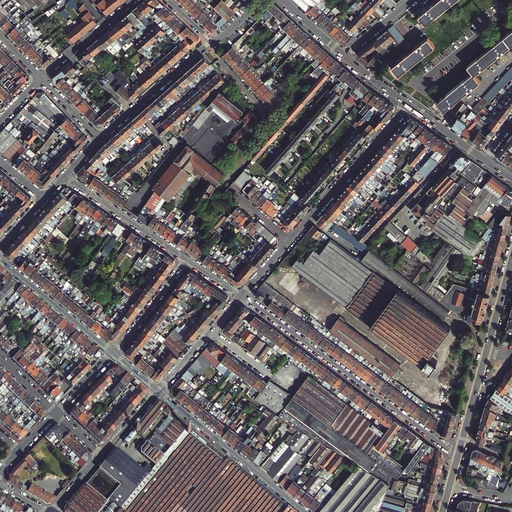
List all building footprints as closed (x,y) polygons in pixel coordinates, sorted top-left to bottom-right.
[(0,0),(0,9),(0,10),(3,7),(1,4),(5,0),(8,0),(9,1),(10,0),(0,0)] [(27,0),(35,9),(40,6),(35,0),(27,0)] [(72,9),(78,4),(74,0),(68,0),(66,2),(72,9)] [(102,9),(107,14),(116,8),(124,0),(107,0),(107,1),(105,0),(93,0),(102,9)] [(156,8),(147,0),(144,0),(142,2),(154,13),(156,11),(155,10),(156,8)] [(193,0),(192,0),(185,8),(189,11),(197,3),(193,0)] [(239,0),(229,0),(227,3),(223,0),(221,0),(216,6),(215,7),(216,8),(217,9),(218,11),(221,13),(224,16),(227,19),(240,7),(236,4),(239,0)] [(307,10),(311,14),(323,4),(320,0),(319,0),(311,7),(307,10)] [(377,0),(372,0),(369,4),(382,15),(384,13),(377,7),(381,3),(377,0)] [(455,0),(438,0),(419,16),(422,20),(421,21),(423,24),(424,23),(425,24),(455,0)] [(138,5),(146,13),(150,17),(154,13),(142,2),(138,5)] [(306,2),(302,6),(307,10),(311,7),(306,2)] [(189,11),(193,14),(200,6),(197,3),(189,11)] [(274,3),(263,15),(266,18),(268,16),(269,17),(279,7),(274,3)] [(67,33),(74,42),(97,23),(93,17),(94,16),(83,4),(79,8),(81,11),(79,13),(84,19),(79,24),(78,23),(73,28),(73,29),(67,33)] [(323,4),(311,14),(315,18),(326,9),(323,6),(325,5),(323,4)] [(382,15),(369,4),(364,9),(370,15),(373,11),(379,17),(382,15)] [(132,10),(142,19),(144,17),(143,15),(146,13),(138,5),(132,10)] [(164,5),(160,8),(158,10),(156,11),(154,13),(150,17),(152,18),(157,14),(159,16),(168,8),(164,5)] [(200,6),(193,14),(197,18),(204,10),(200,6)] [(0,10),(0,9),(0,19),(8,11),(5,7),(4,9),(5,10),(2,12),(0,10)] [(197,18),(200,21),(210,11),(211,11),(207,7),(204,10),(197,18)] [(279,7),(269,17),(272,20),(268,25),(271,28),(285,13),(279,7)] [(327,8),(326,9),(315,18),(320,22),(331,10),(328,7),(327,8)] [(168,8),(159,16),(161,17),(157,21),(159,23),(172,12),(168,8)] [(210,11),(200,21),(204,25),(216,13),(217,12),(218,11),(217,9),(213,13),(210,11)] [(364,9),(358,15),(369,25),(371,24),(366,18),(370,15),(364,9)] [(132,10),(127,14),(135,23),(141,31),(146,26),(141,21),(142,20),(142,19),(132,10)] [(324,27),(335,15),(336,14),(331,10),(320,22),(324,27)] [(0,23),(1,25),(9,18),(7,17),(9,15),(10,15),(12,14),(8,11),(0,19),(0,23)] [(168,22),(175,15),(172,12),(159,23),(158,24),(162,28),(164,26),(162,24),(166,20),(168,22)] [(207,28),(213,22),(218,16),(216,13),(204,25),(207,28)] [(285,13),(271,28),(269,30),(273,33),(279,25),(281,27),(276,32),(278,34),(292,19),(285,13)] [(135,23),(127,14),(122,18),(129,27),(135,23)] [(1,25),(5,29),(16,19),(13,15),(11,16),(12,17),(10,20),(9,18),(1,25)] [(179,18),(175,15),(168,22),(164,26),(162,28),(163,29),(165,26),(167,29),(179,18)] [(335,15),(324,27),(325,27),(326,28),(336,16),(335,15)] [(358,15),(352,21),(358,27),(362,23),(367,27),(369,25),(358,15)] [(216,24),(213,22),(207,28),(211,32),(214,32),(227,19),(224,16),(216,24)] [(336,16),(326,28),(330,31),(337,23),(335,22),(339,18),(336,16)] [(19,22),(18,23),(15,26),(8,33),(14,38),(23,29),(27,25),(31,21),(32,20),(29,17),(21,24),(19,22)] [(130,28),(129,27),(122,18),(117,22),(124,31),(126,29),(127,30),(128,33),(127,34),(128,35),(132,31),(130,28)] [(174,30),(183,22),(179,18),(167,29),(167,30),(165,31),(166,32),(167,32),(172,28),(174,30)] [(16,19),(5,29),(8,33),(15,26),(14,24),(16,21),(18,23),(19,22),(16,19)] [(292,19),(278,34),(274,38),(277,41),(285,33),(295,22),(292,19)] [(339,21),(337,23),(330,31),(334,35),(344,24),(341,21),(340,22),(339,21)] [(352,21),(347,26),(347,27),(351,30),(355,34),(357,35),(360,33),(357,30),(358,29),(357,28),(358,27),(352,21)] [(108,30),(113,36),(115,39),(116,38),(126,48),(131,52),(138,47),(135,44),(134,42),(133,41),(129,44),(125,40),(129,36),(128,35),(127,34),(124,31),(117,22),(108,30)] [(187,26),(183,22),(174,30),(171,33),(173,35),(177,31),(179,33),(181,32),(187,26)] [(295,22),(285,33),(287,35),(273,50),(277,53),(283,47),(301,27),(295,22)] [(158,24),(154,27),(162,36),(166,32),(165,31),(164,30),(163,29),(162,28),(158,24)] [(347,26),(344,24),(334,35),(337,38),(346,28),(347,27),(347,26)] [(14,38),(17,42),(31,29),(30,27),(28,29),(27,27),(28,26),(27,25),(23,29),(14,38)] [(187,26),(181,32),(183,34),(185,32),(187,34),(188,33),(190,35),(193,32),(187,26)] [(395,27),(390,31),(395,38),(402,46),(407,41),(395,26),(395,27)] [(132,31),(138,38),(141,35),(134,27),(133,29),(131,27),(130,28),(132,31)] [(154,27),(151,31),(158,39),(160,37),(162,40),(163,39),(164,38),(162,36),(154,27)] [(301,27),(283,47),(285,49),(288,46),(291,48),(306,32),(301,27)] [(341,41),(351,30),(347,27),(346,28),(337,38),(341,41)] [(31,29),(17,42),(21,46),(33,34),(32,33),(33,32),(31,29)] [(388,29),(384,33),(391,41),(392,40),(395,38),(390,31),(388,29)] [(108,30),(103,34),(111,43),(112,41),(116,46),(119,44),(115,39),(113,36),(108,30)] [(355,34),(351,30),(341,41),(345,44),(355,34)] [(437,102),(444,110),(480,81),(475,75),(511,44),(511,30),(468,66),(473,73),(437,102)] [(134,42),(138,38),(132,31),(128,35),(129,36),(133,41),(134,42)] [(151,31),(147,34),(154,42),(157,45),(159,44),(156,41),(158,39),(151,31)] [(184,39),(182,40),(190,48),(194,45),(186,37),(183,34),(181,32),(179,33),(177,35),(178,36),(179,35),(181,37),(182,38),(183,38),(184,39)] [(188,35),(186,37),(194,45),(199,40),(199,37),(193,32),(190,35),(188,33),(187,34),(188,35)] [(306,32),(291,48),(289,50),(293,53),(297,48),(309,35),(306,32)] [(38,37),(35,33),(33,34),(21,46),(26,51),(34,43),(33,42),(38,37)] [(384,33),(378,37),(385,46),(386,47),(387,46),(386,45),(391,41),(384,33)] [(103,34),(99,38),(108,49),(115,55),(118,51),(117,49),(115,51),(112,49),(109,45),(111,43),(103,34)] [(154,42),(147,34),(143,37),(150,46),(153,49),(155,47),(152,44),(154,42)] [(187,51),(176,41),(173,38),(171,37),(169,35),(169,34),(166,37),(168,39),(169,38),(175,44),(174,45),(183,54),(187,51)] [(178,39),(176,41),(187,51),(190,48),(182,40),(181,39),(178,36),(177,35),(175,37),(178,39)] [(309,35),(297,48),(301,52),(313,38),(309,35)] [(150,46),(143,37),(139,41),(147,49),(150,46)] [(385,46),(378,37),(373,41),(377,46),(380,50),(385,46)] [(39,38),(34,43),(26,51),(30,55),(36,48),(42,42),(39,38)] [(99,38),(95,41),(101,49),(103,52),(104,53),(106,51),(108,49),(99,38)] [(318,43),(313,38),(301,52),(303,54),(305,56),(318,43)] [(392,67),(398,75),(435,46),(428,38),(392,67)] [(101,49),(95,41),(91,44),(97,52),(100,55),(102,53),(103,52),(101,49)] [(135,44),(138,47),(145,56),(148,54),(145,51),(147,49),(139,41),(135,44)] [(374,48),(375,47),(377,46),(373,41),(365,47),(369,52),(370,51),(373,55),(378,52),(378,51),(377,50),(376,51),(374,48)] [(36,48),(30,55),(33,58),(39,52),(45,46),(43,43),(42,42),(36,48)] [(51,42),(46,45),(54,57),(59,54),(51,42)] [(325,49),(318,43),(305,56),(313,62),(317,58),(325,49)] [(91,44),(87,47),(93,55),(97,52),(91,44)] [(247,56),(245,58),(247,60),(255,53),(251,49),(247,44),(243,47),(246,51),(244,52),(247,56)] [(179,58),(183,54),(174,45),(171,48),(179,58)] [(39,52),(33,58),(36,62),(41,58),(48,50),(45,46),(39,52)] [(87,47),(83,51),(90,60),(92,61),(93,59),(95,57),(93,55),(87,47)] [(233,47),(228,51),(234,58),(239,54),(233,47)] [(359,56),(367,63),(373,55),(370,51),(369,52),(365,47),(359,52),(359,56)] [(367,63),(372,66),(377,59),(388,50),(386,47),(379,53),(378,52),(373,55),(367,63)] [(171,48),(167,51),(176,61),(179,58),(171,48)] [(319,59),(314,65),(310,69),(312,72),(311,73),(314,76),(322,67),(324,69),(326,67),(327,68),(336,59),(325,49),(317,58),(319,59)] [(55,58),(48,50),(41,58),(36,62),(41,66),(45,66),(55,58)] [(161,52),(162,52),(172,64),(176,61),(167,51),(166,52),(164,50),(161,52)] [(85,64),(90,60),(83,51),(79,54),(79,58),(85,64)] [(223,55),(229,62),(234,58),(228,51),(223,55)] [(159,56),(160,57),(161,59),(169,67),(172,64),(162,52),(160,54),(161,55),(159,56)] [(0,59),(0,67),(4,64),(5,65),(13,58),(7,53),(0,59)] [(239,54),(234,58),(240,64),(245,60),(239,54)] [(257,58),(250,64),(252,66),(262,58),(258,54),(256,56),(257,58)] [(204,56),(200,60),(207,67),(212,72),(213,74),(215,72),(214,70),(216,69),(212,65),(204,56)] [(17,63),(13,58),(5,65),(0,70),(0,78),(1,80),(17,63)] [(240,64),(234,58),(229,62),(235,69),(240,64)] [(161,74),(149,61),(149,60),(148,59),(145,61),(148,65),(149,64),(153,68),(148,72),(154,80),(161,74)] [(165,70),(156,60),(154,61),(152,59),(149,61),(161,74),(165,70)] [(158,59),(156,60),(165,70),(169,67),(161,59),(159,60),(158,59)] [(336,59),(327,68),(325,71),(330,75),(333,70),(340,63),(336,59)] [(207,67),(200,60),(196,63),(203,70),(206,74),(208,72),(205,69),(207,67)] [(250,67),(245,60),(240,64),(246,71),(250,67)] [(81,70),(71,61),(67,64),(75,71),(76,73),(78,74),(81,70)] [(15,73),(21,67),(17,63),(1,80),(2,80),(5,83),(10,77),(10,78),(11,77),(15,73)] [(203,70),(196,63),(193,66),(199,74),(202,77),(204,75),(201,72),(203,70)] [(335,72),(341,64),(341,63),(340,63),(333,70),(334,71),(335,72)] [(71,75),(75,71),(67,64),(63,68),(71,75)] [(246,71),(240,64),(235,69),(241,75),(246,71)] [(341,64),(335,72),(329,78),(331,80),(332,80),(333,81),(332,81),(334,82),(339,76),(346,68),(341,64)] [(193,66),(189,70),(199,80),(201,79),(198,75),(199,74),(193,66)] [(511,66),(484,96),(489,101),(492,97),(495,95),(498,91),(500,89),(502,87),(503,86),(505,83),(509,80),(510,79),(511,76),(511,66)] [(21,67),(15,73),(18,76),(16,78),(15,77),(13,79),(11,77),(10,78),(14,82),(15,83),(17,80),(18,79),(25,72),(21,67)] [(250,67),(246,71),(250,76),(255,72),(250,67)] [(63,68),(58,72),(61,75),(62,76),(63,75),(64,76),(66,73),(70,77),(71,78),(73,76),(71,75),(63,68)] [(346,68),(339,76),(344,81),(351,73),(346,68)] [(225,80),(216,69),(214,70),(215,72),(213,74),(221,83),(225,80)] [(189,70),(185,73),(195,84),(199,80),(189,70)] [(241,75),(245,80),(250,76),(246,71),(241,75)] [(316,77),(318,79),(321,76),(324,72),(323,71),(320,74),(319,73),(316,77)] [(325,80),(330,75),(325,71),(324,72),(321,76),(325,80)] [(29,76),(25,72),(18,79),(21,82),(20,83),(17,80),(15,83),(21,88),(29,80),(29,76)] [(135,82),(132,85),(139,93),(146,87),(139,79),(135,74),(133,72),(130,75),(135,82)] [(150,84),(154,80),(148,72),(147,72),(143,75),(150,84)] [(210,76),(209,77),(217,86),(221,83),(213,74),(212,72),(210,74),(211,75),(210,76)] [(259,77),(255,72),(250,76),(255,81),(259,77)] [(56,83),(60,86),(64,82),(70,77),(66,73),(64,76),(63,77),(61,79),(56,83)] [(185,73),(181,76),(191,87),(195,84),(185,73)] [(345,88),(355,76),(351,73),(344,81),(341,84),(345,88)] [(146,87),(150,84),(143,75),(139,79),(146,87)] [(191,87),(181,76),(178,79),(184,87),(189,92),(190,94),(192,92),(191,91),(193,89),(191,87)] [(217,86),(209,77),(208,76),(206,77),(207,79),(206,80),(205,80),(214,90),(217,86)] [(245,80),(250,85),(255,81),(250,76),(245,80)] [(320,85),(325,80),(321,76),(318,79),(316,82),(320,85)] [(355,76),(345,88),(346,88),(346,89),(350,85),(356,77),(355,76)] [(64,82),(60,86),(63,90),(73,80),(71,78),(70,77),(64,82)] [(264,82),(259,77),(255,81),(259,86),(264,82)] [(358,78),(356,77),(350,85),(352,86),(354,88),(360,80),(358,78)] [(184,87),(178,79),(174,83),(181,90),(184,94),(186,92),(183,88),(184,87)] [(214,90),(205,80),(204,79),(202,81),(203,82),(202,83),(201,84),(210,93),(214,90)] [(63,90),(67,94),(77,84),(73,80),(63,90)] [(363,98),(370,89),(360,80),(354,88),(350,92),(352,94),(347,100),(352,104),(353,102),(357,105),(363,98)] [(250,85),(254,91),(259,86),(255,81),(250,85)] [(210,93),(201,84),(200,82),(199,84),(200,85),(199,86),(198,87),(206,97),(210,93)] [(270,89),(264,82),(259,86),(265,93),(270,89)] [(315,91),(320,85),(316,82),(311,88),(315,91)] [(331,96),(336,90),(341,85),(338,82),(331,90),(330,90),(325,95),(329,99),(331,96)] [(15,83),(11,88),(12,90),(14,91),(14,92),(16,94),(21,88),(15,83)] [(174,83),(170,86),(177,94),(180,97),(182,95),(179,92),(181,90),(174,83)] [(77,84),(67,94),(70,97),(80,88),(77,84)] [(125,87),(122,85),(117,91),(120,93),(122,91),(125,87)] [(139,93),(132,85),(131,86),(127,89),(133,99),(139,93)] [(177,94),(170,86),(166,89),(173,97),(176,100),(178,99),(175,95),(177,94)] [(195,90),(194,90),(202,100),(206,97),(198,87),(197,86),(195,87),(196,89),(195,90)] [(265,93),(259,86),(254,91),(260,97),(265,93)] [(131,101),(133,99),(127,89),(125,87),(122,91),(120,93),(128,101),(131,101)] [(217,102),(237,118),(245,109),(227,95),(231,92),(225,87),(222,91),(220,90),(214,98),(211,102),(208,106),(207,106),(204,110),(201,114),(198,118),(195,122),(193,124),(199,128),(214,110),(212,108),(217,102)] [(504,95),(511,100),(511,94),(502,87),(500,89),(506,94),(504,95)] [(80,88),(70,97),(74,101),(84,91),(80,88)] [(315,91),(311,88),(306,93),(310,97),(315,91)] [(0,96),(3,100),(10,92),(7,89),(0,96)] [(166,89),(163,93),(169,100),(172,103),(172,104),(174,102),(171,98),(173,97),(166,89)] [(202,100),(194,90),(193,89),(191,91),(192,92),(190,94),(199,103),(202,100)] [(270,89),(265,93),(271,100),(276,96),(270,89)] [(376,93),(370,89),(363,98),(366,99),(357,109),(360,111),(376,93)] [(340,94),(336,90),(331,96),(336,100),(340,94)] [(84,91),(74,101),(77,104),(87,95),(84,91)] [(14,96),(10,92),(3,100),(7,103),(14,96)] [(199,103),(190,94),(189,92),(187,94),(188,95),(187,96),(186,97),(195,107),(199,103)] [(169,100),(163,93),(159,96),(168,106),(172,103),(169,100)] [(271,100),(265,93),(260,97),(266,104),(271,100)] [(305,103),(310,97),(306,93),(301,99),(305,103)] [(376,93),(360,111),(363,114),(368,108),(370,109),(381,96),(376,93)] [(502,100),(511,107),(511,100),(504,95),(502,94),(499,98),(502,100)] [(77,104),(81,108),(91,99),(87,95),(77,104)] [(159,96),(155,99),(162,107),(165,110),(169,107),(168,106),(159,96)] [(184,99),(183,100),(191,110),(195,107),(186,97),(185,96),(183,97),(185,99),(184,99)] [(276,96),(271,100),(278,108),(282,103),(276,96)] [(329,99),(326,102),(331,105),(336,100),(331,96),(329,99)] [(386,100),(381,96),(370,109),(360,120),(358,122),(363,126),(368,120),(372,116),(386,100)] [(489,101),(484,96),(471,109),(472,110),(477,114),(480,111),(489,101)] [(122,105),(112,97),(110,99),(110,100),(109,102),(113,105),(113,104),(119,111),(122,109),(122,105)] [(91,99),(81,108),(84,112),(94,102),(91,99)] [(162,107),(155,99),(151,103),(161,114),(163,112),(160,108),(162,107)] [(191,110),(183,100),(182,99),(180,101),(181,102),(180,103),(179,104),(187,113),(191,110)] [(300,108),(305,103),(301,99),(298,102),(296,105),(300,108)] [(278,108),(271,100),(266,104),(273,112),(278,108)] [(381,114),(391,103),(386,100),(372,116),(374,118),(379,113),(381,115),(381,114)] [(507,117),(510,112),(496,102),(494,100),(492,103),(497,106),(495,108),(507,117)] [(496,102),(510,112),(511,109),(511,107),(502,100),(500,102),(498,100),(496,102)] [(84,112),(88,115),(98,106),(94,102),(84,112)] [(187,113),(179,104),(178,102),(176,104),(177,105),(176,106),(175,107),(184,116),(187,113)] [(212,108),(214,110),(232,124),(237,118),(217,102),(212,108)] [(326,102),(321,107),(326,111),(331,105),(326,102)] [(113,104),(113,105),(111,106),(108,103),(107,103),(105,104),(109,107),(110,108),(115,114),(119,111),(113,104)] [(161,114),(151,103),(148,106),(157,117),(159,115),(161,117),(163,116),(161,114)] [(394,106),(391,103),(381,114),(384,116),(382,119),(385,121),(395,109),(394,106)] [(109,107),(105,104),(104,106),(107,109),(106,111),(112,118),(115,114),(110,108),(109,107)] [(295,114),(300,108),(296,105),(292,109),(291,110),(295,114)] [(503,121),(507,117),(495,108),(491,105),(489,108),(493,112),(492,113),(503,121)] [(98,106),(88,115),(91,119),(96,115),(98,113),(98,112),(99,111),(101,109),(98,106)] [(148,106),(142,111),(149,119),(154,125),(160,120),(157,117),(148,106)] [(184,116),(175,107),(174,106),(172,107),(173,109),(172,109),(171,110),(180,120),(184,116)] [(33,114),(30,112),(27,110),(24,107),(17,115),(30,125),(37,117),(35,116),(33,114)] [(321,107),(316,113),(321,117),(326,111),(321,107)] [(99,111),(102,114),(108,121),(112,118),(106,111),(104,112),(101,109),(99,111)] [(169,113),(168,114),(176,123),(180,120),(171,110),(170,109),(169,111),(170,112),(169,113)] [(261,119),(251,110),(242,120),(246,123),(241,129),(240,128),(231,139),(238,145),(248,133),(250,134),(253,130),(252,129),(261,119)] [(290,120),(295,114),(291,110),(286,115),(286,116),(290,120)] [(466,126),(476,115),(477,114),(472,110),(467,117),(461,113),(459,115),(456,113),(449,124),(461,132),(466,126)] [(138,114),(145,122),(147,120),(149,119),(142,111),(140,113),(138,114)] [(490,125),(496,130),(500,126),(484,114),(480,111),(477,114),(476,115),(486,123),(490,125)] [(500,126),(503,121),(492,113),(491,115),(486,111),(484,114),(500,126)] [(176,123),(168,114),(167,112),(165,114),(166,115),(165,116),(164,117),(172,126),(176,123)] [(98,113),(96,115),(104,124),(108,121),(102,114),(100,116),(98,113)] [(316,113),(314,116),(312,118),(316,122),(321,117),(316,113)] [(145,122),(138,114),(132,120),(143,131),(145,133),(148,130),(146,128),(148,126),(145,122)] [(104,124),(96,115),(91,119),(98,126),(102,126),(104,124)] [(468,137),(473,130),(471,128),(479,120),(480,121),(478,123),(483,126),(486,123),(476,115),(466,126),(461,132),(468,137)] [(68,116),(63,121),(59,125),(62,129),(64,127),(72,120),(68,116)] [(161,119),(160,120),(169,130),(172,126),(164,117),(163,116),(161,117),(162,118),(161,119)] [(285,126),(290,120),(286,116),(281,122),(285,126)] [(373,124),(378,129),(385,121),(382,119),(381,118),(380,119),(379,118),(380,117),(379,116),(378,117),(376,120),(375,121),(373,124)] [(404,134),(416,121),(411,117),(407,118),(398,129),(404,134)] [(307,124),(311,128),(316,122),(312,118),(309,121),(307,124)] [(72,120),(64,127),(68,130),(75,123),(72,120)] [(143,131),(132,120),(128,123),(139,135),(143,131)] [(163,135),(169,130),(160,120),(154,125),(163,135)] [(373,124),(368,120),(363,126),(373,134),(378,129),(373,124)] [(24,145),(27,147),(35,139),(39,134),(46,140),(50,136),(53,131),(51,129),(48,127),(46,125),(43,122),(41,121),(31,132),(25,139),(24,141),(24,142),(24,143),(25,144),(24,145)] [(412,133),(420,124),(416,121),(404,134),(407,136),(410,132),(412,133)] [(9,122),(5,127),(10,132),(14,127),(9,122)] [(280,131),(285,126),(281,122),(280,122),(276,127),(280,131)] [(360,130),(365,134),(369,138),(373,134),(363,126),(358,122),(356,124),(358,126),(357,127),(358,129),(360,130)] [(75,123),(68,130),(69,131),(66,135),(65,134),(64,135),(63,134),(62,135),(65,137),(66,138),(71,133),(78,126),(75,123)] [(128,123),(124,127),(131,134),(135,138),(139,135),(128,123)] [(305,126),(302,129),(302,130),(306,134),(311,128),(307,124),(305,126)] [(425,127),(420,124),(412,133),(411,134),(413,136),(410,139),(413,141),(415,138),(425,127)] [(479,131),(478,133),(473,140),(478,144),(490,130),(494,133),(496,130),(490,125),(483,134),(479,131)] [(14,127),(10,132),(15,137),(21,131),(16,126),(14,127)] [(71,133),(74,136),(81,130),(78,126),(71,133)] [(0,150),(4,154),(18,139),(15,137),(10,132),(5,127),(0,132),(0,150)] [(131,134),(124,127),(120,130),(127,138),(131,142),(133,139),(130,135),(131,134)] [(275,137),(280,131),(276,127),(275,129),(271,133),(275,137)] [(434,133),(425,127),(415,138),(421,143),(414,151),(417,153),(434,133)] [(54,139),(59,132),(56,129),(53,131),(50,136),(54,139)] [(404,134),(398,129),(394,133),(409,145),(411,143),(407,140),(409,138),(407,136),(404,134)] [(81,130),(74,136),(77,140),(84,133),(81,130)] [(127,138),(120,130),(116,134),(127,145),(129,143),(126,139),(127,138)] [(297,136),(301,139),(306,134),(302,130),(299,132),(297,135),(297,136)] [(358,143),(365,134),(360,130),(359,132),(357,130),(356,130),(350,136),(358,143)] [(473,140),(478,133),(473,130),(468,137),(473,140)] [(490,130),(478,144),(481,146),(485,146),(494,133),(490,130)] [(88,137),(84,133),(77,140),(75,141),(77,144),(74,146),(78,151),(88,140),(88,137)] [(270,142),(275,137),(271,133),(269,136),(266,139),(270,142)] [(406,150),(409,145),(394,133),(391,137),(401,146),(406,150)] [(428,152),(441,138),(434,133),(417,153),(409,163),(411,164),(418,170),(430,156),(428,154),(430,153),(428,152)] [(127,145),(116,134),(112,137),(119,145),(124,150),(125,151),(128,149),(125,146),(127,145)] [(151,138),(150,140),(158,149),(164,144),(156,135),(151,138)] [(50,136),(46,140),(45,142),(49,145),(54,139),(50,136)] [(296,145),(301,139),(297,136),(295,138),(292,141),(296,145)] [(351,151),(358,143),(350,136),(343,144),(351,151)] [(75,154),(78,151),(74,146),(72,144),(71,143),(69,141),(68,140),(66,138),(65,137),(63,139),(62,140),(63,142),(66,145),(75,154)] [(119,145),(112,137),(109,141),(119,152),(121,150),(118,146),(119,145)] [(174,137),(169,141),(174,148),(179,142),(174,137)] [(400,148),(401,146),(391,137),(387,142),(398,151),(402,154),(404,152),(400,148)] [(430,156),(444,140),(441,138),(428,152),(430,153),(428,154),(430,156)] [(4,154),(15,163),(19,159),(18,158),(25,150),(27,147),(24,145),(18,139),(4,154)] [(270,142),(266,139),(263,143),(261,144),(265,148),(270,142)] [(498,157),(501,159),(511,145),(511,142),(508,139),(497,153),(498,157)] [(158,149),(150,140),(148,141),(147,140),(145,142),(146,143),(154,152),(158,149)] [(452,146),(444,140),(430,156),(441,159),(452,146)] [(105,144),(111,152),(116,157),(118,156),(117,154),(119,152),(109,141),(105,144)] [(287,147),(291,151),(296,145),(292,141),(289,144),(287,146),(287,147)] [(45,142),(41,148),(44,152),(49,145),(45,142)] [(383,145),(394,155),(398,159),(400,156),(396,152),(398,151),(387,142),(383,145)] [(154,152),(146,143),(145,144),(144,143),(142,144),(143,146),(142,146),(151,156),(154,152)] [(110,153),(111,152),(105,144),(101,148),(107,156),(108,158),(112,161),(115,159),(110,153)] [(260,154),(265,148),(261,144),(257,149),(256,150),(260,154)] [(344,159),(351,151),(343,144),(336,152),(344,159)] [(72,157),(75,154),(66,145),(63,148),(72,157)] [(186,178),(188,179),(189,180),(190,180),(191,180),(192,180),(193,180),(194,180),(195,179),(200,172),(210,180),(187,214),(188,216),(193,220),(198,213),(214,188),(223,174),(193,149),(188,145),(153,187),(156,189),(163,195),(171,202),(176,196),(174,194),(186,178)] [(383,145),(380,150),(394,163),(397,160),(392,156),(394,155),(383,145)] [(511,145),(501,159),(507,164),(511,158),(511,145)] [(139,149),(139,150),(147,159),(151,156),(142,146),(142,147),(141,147),(140,146),(138,148),(139,149)] [(285,149),(282,152),(286,156),(291,151),(287,147),(285,149)] [(62,168),(53,159),(51,161),(47,157),(46,158),(44,156),(46,153),(44,152),(41,148),(38,152),(52,166),(59,172),(62,168)] [(72,157),(63,148),(60,152),(69,160),(72,157)] [(101,148),(96,153),(108,166),(111,164),(107,159),(105,157),(107,156),(101,148)] [(19,159),(15,163),(23,170),(30,162),(34,157),(33,155),(32,157),(29,154),(25,150),(18,158),(19,159)] [(147,159),(139,150),(138,150),(137,151),(136,150),(134,151),(135,152),(135,153),(143,162),(147,159)] [(255,160),(260,154),(256,150),(251,156),(254,159),(255,160)] [(380,150),(376,154),(391,168),(394,171),(396,168),(393,165),(395,163),(394,163),(380,150)] [(66,164),(69,160),(60,152),(57,155),(66,164)] [(280,155),(277,158),(281,162),(286,156),(282,152),(280,155)] [(344,159),(336,152),(330,160),(330,161),(336,167),(344,159)] [(98,167),(100,168),(103,170),(108,166),(96,153),(90,159),(98,167)] [(143,162),(135,153),(134,154),(133,155),(132,153),(130,155),(131,156),(139,165),(143,162)] [(452,178),(469,158),(461,153),(452,162),(451,161),(449,164),(450,165),(449,166),(449,167),(445,172),(449,175),(452,178)] [(388,171),(391,168),(376,154),(371,159),(379,166),(381,165),(386,169),(388,171)] [(62,167),(66,164),(57,155),(54,158),(53,159),(62,168),(62,167)] [(129,156),(127,157),(128,159),(127,160),(136,169),(139,165),(131,156),(130,157),(129,156)] [(412,177),(420,182),(428,173),(435,165),(438,161),(441,159),(430,156),(418,170),(412,177)] [(30,162),(23,170),(27,174),(34,165),(38,160),(36,158),(32,164),(30,162)] [(275,161),(272,164),(276,168),(281,162),(277,158),(275,161)] [(462,173),(473,161),(469,158),(452,178),(456,181),(457,182),(464,175),(462,173)] [(97,169),(99,170),(100,168),(98,167),(90,159),(84,166),(95,176),(97,173),(95,171),(97,169)] [(136,169),(127,160),(126,161),(125,159),(123,161),(124,162),(124,163),(132,172),(136,169)] [(371,159),(368,163),(382,177),(384,174),(380,170),(382,169),(379,166),(371,159)] [(45,166),(47,168),(55,175),(59,172),(52,166),(51,167),(44,161),(42,164),(43,165),(45,166)] [(488,172),(473,161),(462,173),(464,175),(457,182),(459,184),(462,185),(468,189),(467,191),(471,194),(472,192),(477,196),(482,189),(474,182),(480,173),(484,177),(488,172)] [(34,165),(27,174),(32,178),(39,169),(42,165),(43,165),(42,164),(40,162),(36,167),(34,165)] [(121,166),(120,166),(128,175),(132,172),(124,163),(122,164),(121,163),(119,164),(121,166)] [(328,177),(335,169),(328,163),(327,163),(320,170),(328,177)] [(382,177),(368,163),(364,168),(380,182),(385,187),(387,185),(381,180),(385,175),(384,174),(382,177)] [(269,167),(267,170),(271,174),(273,172),(276,168),(272,164),(269,167)] [(128,175),(120,166),(120,167),(118,165),(118,166),(119,167),(118,168),(116,167),(116,168),(117,169),(116,170),(125,179),(128,175)] [(32,178),(36,181),(47,168),(45,166),(41,171),(39,169),(32,178)] [(95,176),(84,166),(78,173),(78,176),(90,184),(95,176)] [(47,168),(36,181),(42,186),(45,186),(55,175),(47,168)] [(364,168),(360,172),(375,186),(376,187),(380,182),(364,168)] [(110,175),(116,178),(118,179),(119,180),(121,182),(125,179),(116,170),(115,169),(114,169),(115,171),(113,172),(110,175)] [(245,169),(239,176),(241,178),(244,180),(248,183),(249,181),(254,186),(258,181),(245,169)] [(406,179),(402,183),(405,185),(412,191),(420,182),(412,177),(404,172),(401,169),(400,171),(404,174),(402,176),(406,179)] [(97,173),(95,176),(90,184),(94,187),(100,179),(98,177),(101,173),(100,172),(100,171),(99,170),(97,173)] [(328,177),(320,170),(313,179),(320,185),(328,177)] [(105,171),(100,179),(94,187),(98,189),(106,179),(106,178),(104,177),(107,173),(105,171)] [(375,186),(360,172),(357,176),(374,192),(378,195),(381,192),(379,189),(376,193),(373,190),(375,188),(374,187),(375,186)] [(445,172),(433,185),(426,192),(438,204),(444,195),(449,190),(456,181),(452,178),(449,175),(445,172)] [(5,175),(0,181),(0,188),(9,178),(5,175)] [(486,182),(487,182),(483,187),(490,191),(494,194),(497,196),(499,198),(503,194),(509,187),(492,175),(486,182)] [(374,192),(357,176),(354,180),(364,189),(364,190),(366,188),(370,192),(372,193),(374,192)] [(12,181),(9,178),(0,188),(0,190),(2,192),(12,181)] [(113,183),(110,181),(102,192),(107,195),(118,179),(116,178),(113,183)] [(253,196),(262,185),(260,183),(263,180),(261,178),(258,181),(254,186),(252,187),(248,192),(253,196)] [(110,181),(106,179),(98,189),(102,192),(110,181)] [(119,180),(118,179),(107,195),(111,198),(120,185),(117,183),(119,180)] [(313,193),(320,185),(313,179),(306,187),(313,193)] [(243,188),(248,183),(244,180),(239,185),(243,188)] [(354,180),(350,183),(365,196),(367,194),(363,190),(364,189),(354,180)] [(12,181),(2,192),(6,195),(10,190),(10,191),(11,191),(17,184),(16,184),(12,181)] [(264,187),(262,185),(253,196),(257,200),(268,187),(272,183),(270,181),(264,187)] [(456,181),(449,190),(452,192),(459,184),(457,182),(456,181)] [(122,182),(120,185),(111,198),(115,201),(126,185),(122,182)] [(365,196),(350,183),(347,187),(358,197),(360,195),(366,200),(367,198),(365,196)] [(17,184),(11,191),(10,192),(14,195),(20,188),(17,184)] [(130,187),(126,185),(115,201),(119,204),(130,187)] [(412,191),(405,185),(400,191),(406,196),(412,191)] [(443,237),(456,220),(463,224),(466,219),(470,214),(466,210),(477,196),(472,192),(471,194),(467,191),(468,189),(462,185),(451,201),(456,204),(448,214),(437,205),(443,211),(430,229),(431,230),(443,237)] [(132,188),(130,187),(119,204),(123,207),(133,192),(131,190),(132,188)] [(262,204),(273,192),(268,187),(257,200),(262,204)] [(306,201),(313,193),(306,187),(298,195),(306,201)] [(358,197),(347,187),(344,190),(358,203),(362,206),(364,205),(361,202),(357,198),(358,197)] [(482,202),(484,199),(490,191),(483,187),(482,189),(477,196),(466,210),(470,214),(472,215),(474,213),(476,210),(478,207),(480,205),(482,202)] [(511,200),(511,189),(509,187),(503,194),(499,198),(497,201),(500,203),(500,204),(511,206),(511,202),(502,200),(503,199),(505,200),(508,197),(511,200)] [(20,188),(14,195),(15,196),(17,198),(18,197),(19,198),(25,191),(20,188)] [(160,201),(163,195),(156,189),(137,216),(149,224),(159,208),(161,206),(163,203),(160,201)] [(392,192),(391,193),(395,196),(401,202),(406,196),(400,191),(398,189),(394,192),(397,194),(396,195),(392,192)] [(358,203),(344,190),(341,194),(351,203),(352,202),(356,205),(358,203)] [(25,191),(19,198),(18,198),(26,206),(31,201),(31,197),(25,191)] [(61,191),(57,195),(67,205),(68,204),(73,208),(72,209),(72,210),(76,206),(73,202),(69,198),(61,191)] [(73,202),(79,195),(75,191),(69,198),(73,202)] [(490,191),(484,199),(488,202),(490,200),(494,194),(490,191)] [(266,208),(275,199),(276,198),(272,194),(274,193),(273,192),(262,204),(266,208)] [(438,204),(426,192),(410,210),(425,224),(437,205),(438,204)] [(295,193),(294,194),(297,197),(294,199),(307,210),(311,205),(306,201),(298,195),(295,193)] [(341,194),(338,197),(346,204),(355,213),(357,211),(355,209),(355,208),(351,205),(353,204),(351,203),(341,194)] [(67,205),(57,195),(53,200),(63,209),(68,214),(72,210),(72,209),(70,211),(66,207),(67,205)] [(79,195),(73,202),(76,206),(84,198),(79,195)] [(395,196),(389,202),(395,208),(401,202),(395,196)] [(342,208),(349,215),(351,212),(344,206),(346,204),(338,197),(335,201),(342,208)] [(26,206),(18,198),(14,202),(23,210),(26,206)] [(92,204),(84,198),(76,206),(80,209),(78,213),(80,215),(78,218),(81,220),(82,218),(92,204)] [(277,201),(275,199),(266,208),(273,214),(277,209),(276,209),(278,207),(274,203),(277,201)] [(307,210),(294,199),(292,202),(290,200),(288,202),(290,204),(303,215),(307,210)] [(381,211),(378,213),(385,219),(390,213),(381,205),(375,199),(372,202),(379,208),(378,208),(381,211)] [(387,199),(381,205),(390,213),(395,208),(389,202),(387,199)] [(9,204),(19,214),(23,210),(14,202),(12,200),(9,204)] [(53,200),(50,203),(60,213),(63,209),(53,200)] [(339,212),(340,210),(342,208),(335,201),(331,205),(339,212)] [(60,213),(50,203),(46,207),(58,217),(60,215),(62,217),(63,216),(60,213)] [(16,217),(19,214),(9,204),(6,208),(7,209),(16,217)] [(88,222),(98,207),(92,204),(82,218),(88,222)] [(303,215),(290,204),(286,209),(298,220),(303,215)] [(337,214),(339,212),(331,205),(328,209),(340,221),(342,218),(340,216),(337,214)] [(232,222),(242,210),(238,206),(227,217),(223,221),(225,223),(228,220),(231,222),(232,222)] [(46,207),(43,210),(53,220),(55,221),(58,218),(58,217),(46,207)] [(103,211),(98,207),(88,222),(84,228),(89,231),(91,228),(103,211)] [(153,227),(161,215),(166,209),(163,207),(161,210),(159,208),(149,224),(153,227)] [(298,220),(286,209),(285,208),(281,213),(294,224),(298,220)] [(13,221),(16,217),(7,209),(5,211),(3,210),(2,211),(13,221)] [(294,224),(281,213),(277,209),(273,214),(276,217),(278,214),(280,216),(280,218),(280,219),(282,221),(283,220),(284,221),(283,223),(283,225),(285,226),(286,226),(285,227),(286,229),(287,230),(289,230),(294,224)] [(340,221),(328,209),(324,214),(332,220),(337,223),(338,224),(341,221),(340,221)] [(0,211),(0,216),(9,225),(13,221),(2,211),(1,210),(0,211)] [(53,220),(43,210),(40,214),(47,221),(52,226),(54,225),(51,222),(53,220)] [(247,214),(242,210),(232,222),(236,226),(247,214)] [(108,215),(103,211),(91,228),(96,232),(108,215)] [(378,213),(377,212),(373,216),(372,215),(371,217),(379,225),(385,219),(378,213)] [(506,213),(504,216),(501,219),(500,221),(504,222),(502,225),(508,227),(511,214),(506,212),(506,213)] [(227,217),(222,213),(211,225),(216,229),(218,227),(223,221),(227,217)] [(36,218),(44,225),(50,231),(53,229),(46,222),(47,221),(40,214),(36,218)] [(252,218),(247,214),(236,226),(241,230),(242,229),(243,227),(244,228),(252,218)] [(317,222),(325,229),(332,220),(324,214),(317,222)] [(101,235),(113,218),(108,215),(96,232),(101,235)] [(164,217),(161,215),(153,227),(158,230),(168,216),(167,215),(166,216),(165,215),(164,217)] [(169,215),(168,216),(158,230),(163,233),(170,224),(171,222),(169,220),(171,217),(169,215)] [(0,223),(6,228),(9,225),(0,216),(0,223)] [(188,216),(180,228),(172,240),(177,243),(188,228),(190,225),(193,220),(188,216)] [(364,222),(365,222),(374,230),(379,225),(371,217),(369,218),(371,219),(369,221),(366,220),(364,222)] [(33,222),(40,229),(47,235),(49,232),(43,226),(44,225),(36,218),(33,222)] [(119,222),(113,218),(101,235),(103,236),(106,232),(107,233),(110,229),(113,231),(119,222)] [(248,232),(257,222),(252,218),(244,228),(243,227),(242,229),(244,231),(242,235),(244,237),(248,232)] [(211,225),(206,220),(201,227),(213,237),(217,230),(216,229),(211,225)] [(258,220),(257,222),(248,232),(250,234),(261,222),(258,220)] [(450,242),(463,224),(456,220),(443,237),(450,242)] [(39,230),(40,229),(33,222),(29,225),(37,232),(44,239),(46,236),(39,230)] [(126,227),(119,222),(113,231),(112,231),(117,234),(115,238),(114,237),(108,246),(111,249),(122,233),(126,227)] [(257,231),(263,224),(261,222),(250,234),(253,236),(257,231)] [(357,226),(368,236),(374,230),(365,222),(362,225),(365,228),(364,229),(359,225),(357,226)] [(404,252),(407,248),(411,251),(417,245),(407,236),(406,237),(389,222),(384,227),(401,243),(398,246),(404,252)] [(359,239),(362,241),(363,242),(368,236),(357,226),(356,227),(357,228),(359,230),(360,231),(357,234),(355,233),(351,230),(355,225),(353,223),(349,228),(347,230),(348,231),(351,233),(354,235),(357,237),(359,239)] [(167,237),(174,227),(170,224),(163,233),(167,237)] [(259,233),(265,227),(263,224),(257,231),(259,233)] [(325,233),(323,231),(315,224),(309,231),(320,240),(325,233)] [(480,248),(483,244),(485,240),(466,226),(463,224),(450,242),(447,247),(435,263),(419,285),(427,290),(432,284),(437,287),(442,280),(457,258),(468,264),(470,262),(473,257),(477,253),(480,248)] [(508,227),(502,225),(498,224),(497,225),(496,227),(499,228),(498,231),(506,233),(508,227)] [(37,232),(29,225),(26,229),(34,236),(39,241),(40,242),(43,240),(36,234),(37,232)] [(175,225),(174,227),(167,237),(172,240),(180,228),(175,225)] [(69,238),(57,227),(55,229),(52,232),(64,244),(69,238)] [(126,227),(122,233),(128,237),(127,239),(129,241),(126,246),(128,247),(121,257),(123,258),(128,252),(139,235),(126,227)] [(268,229),(265,227),(259,233),(262,235),(268,229)] [(192,230),(188,228),(177,243),(181,246),(192,230)] [(34,236),(26,229),(22,233),(30,240),(36,245),(37,246),(38,245),(39,246),(41,243),(40,242),(39,241),(38,242),(33,237),(34,236)] [(264,237),(270,231),(268,229),(262,235),(262,236),(264,237)] [(192,230),(181,246),(186,249),(192,241),(191,240),(196,233),(192,230)] [(205,235),(200,231),(194,240),(197,242),(190,252),(198,258),(205,248),(202,246),(203,244),(202,243),(206,237),(204,236),(205,235)] [(272,233),(270,231),(264,237),(267,240),(272,233)] [(506,233),(498,231),(497,234),(492,232),(490,235),(505,239),(506,233)] [(22,233),(19,236),(27,243),(32,249),(34,250),(37,246),(36,245),(35,246),(29,241),(30,240),(22,233)] [(269,242),(275,235),(272,233),(267,240),(269,242)] [(133,256),(139,247),(144,251),(149,243),(139,235),(128,252),(130,253),(133,256)] [(277,237),(275,235),(269,242),(271,244),(277,237)] [(486,239),(503,244),(505,239),(490,235),(486,239)] [(19,236),(16,240),(23,247),(29,252),(30,254),(33,251),(34,250),(32,249),(31,250),(26,245),(27,243),(19,236)] [(267,240),(264,237),(262,236),(259,240),(256,237),(255,238),(271,251),(275,247),(271,244),(269,242),(267,240)] [(271,251),(255,238),(254,239),(257,242),(255,244),(252,242),(251,243),(254,245),(266,256),(271,251)] [(197,242),(194,240),(193,239),(192,241),(186,249),(190,252),(197,242)] [(331,239),(326,245),(321,252),(315,248),(304,263),(298,258),(293,265),(305,274),(302,278),(332,301),(335,298),(431,371),(438,362),(430,356),(450,328),(441,321),(450,309),(441,301),(446,294),(437,287),(432,284),(427,290),(419,285),(395,266),(370,247),(366,253),(360,260),(331,239)] [(502,249),(503,244),(486,239),(485,240),(483,244),(484,244),(486,245),(489,245),(502,249)] [(16,240),(12,244),(20,251),(26,256),(27,257),(30,254),(29,252),(28,253),(22,248),(23,247),(16,240)] [(158,248),(149,243),(144,251),(140,256),(135,264),(143,270),(144,268),(148,262),(152,257),(158,248)] [(12,244),(9,247),(18,256),(22,260),(23,260),(23,261),(27,257),(26,256),(25,257),(19,252),(20,251),(12,244)] [(216,252),(217,251),(218,249),(219,247),(215,244),(210,251),(203,261),(208,264),(216,252)] [(443,244),(431,259),(435,263),(447,247),(443,244)] [(247,248),(250,250),(262,261),(266,256),(254,245),(251,249),(248,247),(247,248)] [(395,266),(419,285),(435,263),(431,259),(417,245),(411,251),(407,248),(404,252),(395,266)] [(501,254),(502,249),(489,245),(487,250),(501,254)] [(111,249),(108,246),(107,246),(102,253),(106,256),(111,249)] [(6,255),(19,266),(22,263),(20,262),(16,258),(18,256),(9,247),(5,251),(6,255)] [(148,262),(154,266),(152,268),(153,269),(155,267),(158,265),(159,262),(161,261),(162,260),(164,258),(167,254),(158,248),(152,257),(148,262)] [(205,248),(198,258),(203,261),(210,251),(205,248)] [(262,261),(250,250),(247,254),(242,250),(241,251),(258,266),(262,261)] [(486,255),(499,258),(501,254),(487,250),(486,255)] [(32,260),(37,254),(33,251),(30,254),(27,257),(23,261),(23,262),(22,263),(19,266),(24,270),(32,260)] [(258,266),(241,251),(238,255),(242,258),(255,270),(258,266)] [(212,267),(220,255),(216,252),(208,264),(212,267)] [(222,263),(226,259),(230,254),(228,253),(224,258),(220,255),(212,267),(218,271),(223,264),(222,263)] [(167,254),(164,258),(167,260),(166,261),(173,266),(175,263),(175,260),(167,254)] [(31,276),(41,264),(46,259),(41,255),(35,263),(32,260),(24,270),(31,276)] [(481,259),(498,263),(499,258),(486,255),(484,255),(484,257),(482,257),(481,259)] [(255,270),(242,258),(239,262),(240,263),(241,261),(245,265),(244,267),(252,273),(255,270)] [(497,268),(498,263),(481,259),(480,259),(479,261),(481,261),(480,264),(497,268)] [(93,260),(77,283),(78,284),(82,288),(84,289),(100,265),(93,260)] [(164,263),(163,265),(170,270),(173,266),(166,261),(164,260),(163,261),(162,260),(161,261),(164,263)] [(231,263),(227,260),(223,264),(218,271),(221,273),(231,263)] [(232,261),(231,263),(221,273),(226,276),(231,270),(235,266),(237,264),(236,262),(234,264),(232,261)] [(170,270),(163,265),(159,262),(158,265),(159,265),(157,267),(159,268),(167,274),(170,270)] [(252,273),(244,267),(243,268),(238,264),(240,263),(239,262),(237,264),(235,266),(236,268),(240,271),(248,278),(252,273)] [(35,279),(45,268),(41,264),(31,276),(35,279)] [(495,273),(497,268),(480,264),(479,267),(475,266),(475,268),(479,269),(495,273)] [(236,275),(240,278),(244,282),(248,278),(240,271),(239,273),(234,269),(236,268),(235,266),(231,270),(234,273),(236,275)] [(167,274),(159,268),(158,270),(155,267),(153,269),(153,270),(156,272),(164,278),(167,274)] [(39,283),(49,271),(45,268),(35,279),(39,283)] [(495,273),(479,269),(478,271),(481,271),(481,274),(478,273),(477,277),(473,276),(473,277),(471,276),(471,278),(476,279),(492,284),(495,273)] [(232,275),(234,273),(231,270),(226,276),(231,280),(235,277),(232,275)] [(43,286),(53,274),(49,271),(39,283),(43,286)] [(150,274),(153,276),(161,282),(164,278),(156,272),(155,274),(151,271),(150,272),(151,273),(150,274)] [(188,272),(183,278),(187,281),(190,278),(192,279),(195,274),(191,271),(188,272)] [(0,285),(0,286),(2,289),(11,278),(7,274),(3,278),(1,281),(0,282),(2,284),(0,285)] [(57,277),(53,274),(43,286),(47,289),(57,277)] [(192,287),(200,277),(195,274),(192,279),(190,282),(185,290),(189,293),(192,287)] [(147,278),(150,280),(158,286),(161,282),(153,276),(152,278),(149,276),(147,278)] [(51,292),(61,281),(57,277),(47,289),(51,292)] [(204,280),(200,277),(192,287),(194,289),(191,294),(194,296),(195,295),(194,294),(196,292),(204,280)] [(244,282),(240,278),(239,280),(235,277),(231,280),(238,285),(242,284),(244,282)] [(0,337),(6,331),(15,322),(10,318),(1,310),(7,303),(21,286),(11,278),(2,289),(0,291),(0,337)] [(158,286),(150,280),(149,282),(144,278),(142,281),(144,282),(147,284),(155,290),(158,286)] [(178,285),(182,288),(187,281),(183,278),(178,285)] [(491,289),(492,284),(476,279),(475,283),(473,282),(472,284),(475,284),(491,289)] [(208,282),(204,280),(196,292),(200,294),(208,282)] [(452,287),(442,280),(437,287),(446,294),(452,287)] [(55,296),(65,284),(61,281),(51,292),(55,296)] [(122,289),(127,293),(131,287),(123,281),(122,283),(125,285),(122,289)] [(270,292),(275,296),(280,300),(285,303),(290,307),(293,303),(265,282),(264,281),(255,292),(256,295),(268,305),(272,300),(267,296),(270,292)] [(212,285),(208,282),(200,294),(199,296),(203,299),(203,298),(212,285)] [(69,287),(65,284),(55,296),(59,299),(69,287)] [(155,290),(147,284),(144,288),(152,294),(155,290)] [(470,313),(483,316),(490,293),(471,288),(454,284),(452,287),(446,294),(441,301),(450,309),(460,316),(467,312),(470,313)] [(490,293),(491,289),(475,284),(474,288),(472,287),(471,288),(490,293)] [(71,285),(69,287),(59,299),(63,302),(73,290),(75,288),(71,285)] [(174,289),(182,295),(183,295),(186,297),(189,294),(190,295),(191,294),(189,293),(185,290),(182,288),(178,285),(174,289)] [(212,294),(213,292),(216,288),(212,285),(203,298),(207,301),(208,301),(208,299),(211,296),(211,295),(212,294)] [(16,302),(19,298),(25,290),(21,286),(7,303),(10,305),(14,300),(16,302)] [(136,288),(141,292),(148,298),(152,294),(144,288),(143,290),(138,286),(136,288)] [(216,288),(213,292),(217,295),(215,297),(219,300),(218,301),(224,305),(229,300),(228,296),(216,288)] [(182,295),(174,289),(172,292),(180,298),(182,295)] [(25,290),(19,298),(20,299),(12,310),(15,312),(16,310),(20,306),(30,294),(25,290)] [(67,306),(77,294),(73,290),(63,302),(67,306)] [(148,298),(141,292),(140,294),(134,290),(132,292),(134,293),(135,292),(136,293),(135,294),(145,302),(148,298)] [(186,302),(180,298),(172,292),(170,295),(182,305),(186,308),(187,308),(187,307),(185,305),(184,304),(186,302)] [(25,308),(34,298),(30,294),(20,306),(22,307),(19,311),(20,311),(19,312),(20,313),(21,312),(22,313),(25,308)] [(71,309),(81,297),(77,294),(67,306),(71,309)] [(142,306),(135,300),(134,302),(128,298),(125,294),(123,296),(126,300),(132,304),(139,310),(142,306)] [(132,298),(135,300),(142,306),(145,302),(135,294),(132,298)] [(182,305),(170,295),(167,299),(174,305),(175,303),(177,304),(180,306),(182,305)] [(280,300),(275,296),(272,300),(268,305),(273,308),(280,300)] [(85,300),(81,297),(71,309),(75,312),(85,300)] [(218,301),(214,297),(210,301),(220,309),(224,305),(218,301)] [(40,302),(34,298),(25,308),(22,313),(24,314),(25,313),(28,316),(29,315),(40,302)] [(79,315),(89,304),(90,302),(86,298),(85,299),(85,300),(75,312),(79,315)] [(167,299),(163,303),(175,312),(176,313),(178,310),(179,308),(174,305),(167,299)] [(198,299),(189,304),(189,305),(195,309),(198,307),(200,306),(202,305),(205,304),(201,301),(198,299)] [(220,309),(210,301),(208,299),(208,301),(209,302),(207,305),(217,314),(220,309)] [(278,312),(285,303),(280,300),(273,308),(278,312)] [(40,302),(29,315),(31,316),(28,320),(29,321),(30,320),(32,321),(44,306),(40,302)] [(120,308),(123,310),(133,318),(136,314),(129,308),(128,310),(123,306),(122,305),(118,302),(117,304),(120,308)] [(129,308),(136,314),(139,310),(132,304),(131,306),(125,302),(123,304),(125,305),(126,304),(127,305),(126,306),(129,308)] [(87,322),(101,306),(100,305),(101,304),(99,303),(98,304),(94,309),(92,308),(83,319),(87,322)] [(175,312),(163,303),(160,307),(171,316),(175,312)] [(278,312),(283,316),(290,307),(285,303),(278,312)] [(290,307),(283,316),(287,319),(297,306),(293,303),(290,307)] [(83,319),(92,308),(93,307),(89,304),(79,315),(83,319)] [(203,311),(204,312),(212,319),(217,314),(207,305),(205,304),(202,305),(206,308),(203,311)] [(91,325),(100,314),(99,313),(103,308),(104,307),(102,305),(101,306),(87,322),(91,325)] [(38,319),(40,321),(50,310),(44,306),(32,321),(35,323),(38,319)] [(238,312),(250,321),(256,314),(245,306),(242,307),(238,312)] [(287,319),(291,322),(301,309),(297,306),(287,319)] [(157,312),(165,318),(166,316),(170,319),(171,319),(172,320),(170,322),(171,323),(174,321),(176,320),(174,318),(171,316),(160,307),(157,312)] [(291,322),(295,325),(301,317),(300,316),(303,312),(304,313),(305,312),(301,309),(291,322)] [(10,318),(15,322),(21,327),(25,323),(24,322),(26,319),(21,314),(22,313),(21,312),(20,313),(19,312),(16,310),(15,312),(10,318)] [(50,310),(40,321),(42,323),(39,326),(41,327),(40,328),(41,329),(45,325),(54,314),(50,310)] [(133,318),(123,310),(122,312),(120,311),(118,313),(123,316),(130,322),(133,318)] [(165,318),(157,312),(154,316),(162,322),(163,320),(166,323),(167,322),(169,324),(169,323),(171,323),(170,322),(165,318)] [(204,312),(201,316),(208,323),(212,319),(204,312)] [(246,325),(250,321),(238,312),(234,316),(242,323),(244,321),(243,320),(246,322),(244,324),(246,325)] [(194,317),(195,318),(205,327),(208,323),(201,316),(197,313),(194,317)] [(465,314),(464,318),(482,322),(483,316),(470,313),(469,314),(471,314),(470,315),(465,314)] [(49,329),(58,317),(54,314),(45,325),(47,327),(43,331),(45,333),(49,329)] [(96,329),(104,319),(105,318),(100,314),(91,325),(96,329)] [(130,322),(123,316),(122,318),(117,314),(116,315),(117,316),(117,318),(120,320),(127,326),(130,322)] [(251,327),(259,317),(256,314),(250,321),(246,325),(245,326),(246,327),(248,325),(251,327)] [(313,318),(309,315),(308,316),(307,318),(305,320),(299,328),(303,331),(309,323),(307,321),(310,318),(312,319),(313,318)] [(162,322),(154,316),(151,320),(159,326),(160,324),(165,328),(167,326),(166,325),(165,327),(164,326),(165,325),(162,322)] [(244,324),(242,323),(234,316),(230,321),(237,327),(239,324),(242,326),(240,329),(241,329),(242,330),(245,326),(246,325),(244,324)] [(63,321),(58,317),(49,329),(51,330),(48,335),(50,336),(58,326),(63,321)] [(116,324),(119,326),(124,330),(127,326),(120,320),(119,322),(113,317),(111,320),(114,322),(115,323),(116,324)] [(255,330),(263,320),(259,317),(251,327),(255,330)] [(299,328),(305,320),(301,317),(295,325),(299,328)] [(391,376),(400,364),(338,317),(328,329),(329,330),(331,331),(335,334),(337,336),(339,337),(344,341),(345,342),(346,343),(349,345),(352,347),(353,348),(354,349),(357,351),(361,354),(365,357),(369,360),(373,363),(377,366),(381,369),(386,372),(390,375),(391,376)] [(195,320),(192,323),(202,331),(205,327),(195,318),(194,319),(195,320)] [(21,327),(23,329),(29,321),(28,320),(26,319),(24,322),(25,323),(21,327)] [(109,322),(104,319),(96,329),(100,333),(108,323),(109,322)] [(148,324),(156,330),(157,328),(162,332),(164,330),(163,329),(162,330),(161,330),(162,328),(159,326),(151,320),(148,324)] [(267,322),(263,320),(255,330),(259,333),(267,322)] [(55,334),(57,336),(67,324),(63,321),(58,326),(50,336),(52,338),(55,334)] [(187,322),(185,323),(198,335),(202,331),(192,323),(191,321),(188,324),(187,322)] [(238,335),(240,332),(235,329),(237,327),(230,321),(226,326),(238,335)] [(264,335),(271,325),(267,322),(259,333),(257,335),(261,339),(261,338),(260,337),(260,336),(262,333),(264,335)] [(112,326),(108,323),(100,333),(104,336),(112,326)] [(198,335),(185,323),(181,327),(184,329),(185,328),(186,329),(185,330),(195,339),(198,335)] [(303,331),(307,334),(313,326),(309,323),(303,331)] [(67,324),(57,336),(60,338),(58,341),(57,342),(59,344),(71,328),(67,324)] [(144,329),(152,335),(153,333),(158,337),(161,334),(156,330),(148,324),(144,329)] [(275,328),(271,325),(264,335),(261,338),(261,339),(262,339),(263,338),(265,339),(268,335),(269,336),(275,328)] [(108,339),(116,329),(112,326),(104,336),(108,339)] [(119,326),(116,329),(108,339),(110,341),(116,340),(124,330),(119,326)] [(238,335),(226,326),(224,328),(224,331),(237,341),(247,328),(246,327),(245,326),(242,330),(241,331),(240,332),(238,335)] [(313,326),(307,334),(311,337),(317,329),(313,326)] [(324,328),(321,332),(315,340),(319,343),(329,330),(328,329),(325,327),(324,328)] [(76,332),(71,328),(59,344),(60,345),(64,341),(66,343),(76,332)] [(166,339),(182,353),(191,343),(181,334),(179,333),(175,328),(166,339)] [(248,329),(247,328),(237,341),(245,347),(255,334),(254,334),(253,333),(252,332),(249,330),(248,329)] [(273,339),(279,331),(275,328),(269,336),(265,341),(269,345),(270,343),(269,342),(272,338),(273,339)] [(152,335),(144,329),(141,333),(149,339),(150,337),(154,340),(156,338),(152,335)] [(321,332),(317,329),(311,337),(315,340),(321,332)] [(184,331),(181,334),(191,343),(195,339),(185,330),(185,331),(184,331)] [(329,330),(319,343),(323,346),(329,338),(331,335),(329,333),(331,331),(329,330)] [(283,334),(279,331),(273,339),(270,343),(269,345),(271,346),(273,348),(277,342),(283,334)] [(56,356),(60,360),(67,351),(80,335),(76,332),(66,343),(64,346),(65,348),(63,351),(60,356),(57,354),(56,356)] [(15,333),(7,341),(0,349),(11,359),(18,353),(15,350),(15,351),(12,348),(17,344),(14,341),(17,339),(15,337),(16,335),(15,333)] [(141,333),(138,336),(146,343),(147,341),(153,346),(154,345),(153,344),(154,343),(149,339),(141,333)] [(262,339),(261,339),(257,335),(255,334),(245,347),(261,359),(271,346),(269,345),(265,341),(262,339)] [(283,334),(277,342),(281,345),(287,337),(283,334)] [(323,346),(327,349),(333,341),(334,340),(337,336),(335,334),(330,340),(329,338),(323,346)] [(67,351),(60,360),(61,361),(68,352),(70,353),(73,350),(75,351),(80,345),(85,339),(80,335),(67,351)] [(135,341),(143,347),(144,345),(148,348),(149,347),(151,349),(152,348),(146,343),(138,336),(135,341)] [(166,339),(163,336),(161,339),(160,340),(163,343),(171,350),(179,357),(182,353),(166,339)] [(11,359),(16,364),(25,355),(29,351),(38,341),(34,338),(33,337),(18,353),(11,359)] [(284,347),(285,348),(291,340),(287,337),(281,345),(279,348),(282,350),(284,347)] [(80,345),(75,351),(73,353),(76,356),(74,357),(76,358),(89,343),(85,339),(80,345)] [(285,349),(288,351),(295,343),(291,340),(285,348),(285,349)] [(16,364),(24,372),(32,364),(40,356),(44,352),(47,348),(43,345),(38,341),(29,351),(34,355),(30,360),(25,355),(16,364)] [(143,347),(135,341),(132,345),(139,350),(140,348),(144,351),(146,349),(143,347)] [(333,341),(327,349),(332,352),(337,344),(335,342),(333,341)] [(93,346),(89,343),(76,358),(78,360),(80,357),(82,359),(83,358),(86,354),(89,351),(93,346)] [(171,350),(163,343),(162,345),(167,349),(167,350),(170,352),(171,350)] [(210,343),(208,346),(216,352),(218,350),(223,355),(223,356),(224,357),(227,352),(214,343),(210,343)] [(287,353),(291,357),(299,346),(295,343),(288,351),(287,353)] [(341,347),(335,355),(339,358),(347,348),(348,346),(345,344),(344,343),(341,347)] [(338,344),(337,344),(332,352),(335,355),(341,347),(338,344)] [(139,350),(132,345),(129,348),(136,354),(137,352),(141,355),(142,356),(144,354),(143,353),(139,350)] [(175,361),(167,354),(166,355),(159,348),(158,349),(154,345),(153,346),(152,347),(157,351),(158,350),(159,351),(158,352),(164,358),(172,364),(175,361)] [(179,357),(171,350),(170,352),(167,350),(167,349),(162,345),(160,347),(167,354),(175,361),(179,357)] [(101,353),(93,346),(89,351),(86,354),(90,357),(96,362),(101,356),(101,353)] [(217,354),(216,352),(208,346),(202,353),(207,358),(213,363),(216,357),(215,356),(217,354)] [(299,346),(291,357),(290,358),(289,359),(293,363),(294,361),(293,360),(295,357),(297,358),(303,349),(299,346)] [(140,357),(136,354),(129,348),(127,351),(127,355),(136,363),(141,358),(140,357)] [(343,361),(350,351),(351,351),(347,348),(339,358),(343,361)] [(297,358),(295,359),(299,362),(307,352),(303,349),(297,358)] [(29,351),(25,355),(30,360),(34,355),(29,351)] [(353,356),(355,354),(355,353),(354,352),(353,353),(350,351),(343,361),(347,364),(353,356)] [(223,362),(225,363),(231,355),(227,352),(224,357),(220,362),(219,363),(221,365),(223,362)] [(307,352),(299,362),(303,365),(311,355),(307,352)] [(141,366),(148,357),(144,353),(144,354),(142,356),(142,357),(141,358),(136,363),(141,366)] [(154,358),(155,356),(154,356),(151,353),(150,354),(148,357),(141,366),(144,369),(152,360),(154,358)] [(157,353),(154,356),(155,356),(156,358),(157,359),(159,360),(160,361),(163,363),(169,368),(172,364),(164,358),(163,360),(160,358),(161,357),(157,353)] [(207,358),(202,353),(197,359),(202,364),(207,358)] [(82,363),(80,361),(80,362),(78,360),(76,358),(74,357),(72,355),(71,355),(71,356),(77,362),(76,364),(74,362),(73,363),(84,374),(89,369),(82,362),(82,363)] [(227,369),(229,366),(235,358),(231,355),(225,363),(222,368),(220,370),(224,373),(226,371),(227,369)] [(311,355),(303,365),(307,368),(315,358),(311,355)] [(32,364),(24,372),(29,376),(38,366),(36,364),(42,358),(40,356),(32,364)] [(347,364),(351,367),(357,359),(353,356),(347,364)] [(363,363),(361,362),(355,370),(359,373),(365,365),(369,360),(365,357),(364,359),(365,360),(363,363)] [(92,366),(83,358),(82,359),(80,361),(82,363),(82,362),(89,369),(92,366)] [(213,363),(207,358),(202,364),(197,359),(188,369),(194,375),(198,371),(203,375),(213,363)] [(231,372),(239,361),(235,358),(229,366),(227,369),(231,372)] [(315,358),(307,368),(305,371),(309,374),(313,368),(319,361),(315,358)] [(357,359),(351,367),(355,370),(361,362),(357,359)] [(148,373),(156,363),(152,360),(144,369),(148,373)] [(243,364),(239,361),(231,372),(234,374),(233,375),(234,376),(237,372),(243,364)] [(313,368),(318,372),(323,364),(319,361),(313,368)] [(39,367),(38,366),(29,376),(33,380),(35,377),(44,367),(48,364),(47,362),(46,363),(44,362),(39,367)] [(73,363),(69,367),(80,378),(84,374),(73,363)] [(160,366),(156,363),(148,373),(152,376),(160,366)] [(163,363),(160,366),(152,376),(156,379),(159,379),(160,379),(169,368),(163,363)] [(373,363),(369,368),(373,371),(377,366),(373,363)] [(241,375),(247,367),(243,364),(237,372),(241,375)] [(323,364),(318,372),(315,375),(319,378),(327,367),(323,364)] [(359,373),(363,376),(369,368),(365,365),(359,373)] [(35,377),(33,380),(37,384),(50,370),(52,367),(51,366),(47,370),(44,367),(35,377)] [(113,375),(119,368),(117,366),(113,366),(104,376),(108,381),(113,375)] [(378,374),(381,369),(377,366),(373,371),(378,374)] [(80,378),(69,367),(65,372),(76,383),(80,378)] [(241,384),(243,382),(251,370),(247,367),(241,375),(235,384),(239,387),(240,385),(241,384)] [(327,367),(319,378),(323,380),(325,378),(331,370),(327,367)] [(123,371),(119,368),(113,375),(116,377),(114,379),(115,380),(123,371)] [(369,368),(363,376),(367,379),(373,371),(369,368)] [(37,384),(41,387),(53,375),(50,372),(51,371),(50,370),(37,384)] [(255,373),(251,370),(243,382),(241,384),(240,385),(239,387),(243,390),(244,389),(248,383),(249,382),(255,373)] [(331,370),(325,378),(329,381),(335,373),(331,370)] [(76,383),(65,372),(64,371),(61,375),(60,374),(59,375),(65,380),(64,381),(71,387),(76,383)] [(115,387),(127,374),(123,371),(115,380),(112,384),(115,387)] [(378,374),(373,371),(367,379),(372,382),(378,374)] [(255,373),(249,382),(248,383),(244,389),(243,390),(247,393),(252,386),(259,377),(255,373)] [(333,384),(334,384),(339,376),(335,373),(329,381),(333,384)] [(133,379),(127,374),(115,387),(112,391),(111,392),(109,395),(112,398),(119,390),(121,392),(122,392),(124,389),(125,388),(128,385),(129,384),(133,379)] [(365,416),(361,413),(358,411),(357,410),(356,410),(353,408),(349,405),(345,401),(341,398),(337,395),(333,392),(329,389),(325,386),(321,383),(319,382),(317,380),(315,378),(313,378),(309,374),(302,383),(295,377),(289,385),(297,391),(292,397),(269,380),(267,382),(260,392),(255,399),(266,407),(272,411),(280,416),(285,420),(315,439),(323,443),(332,448),(338,452),(345,456),(358,464),(372,472),(381,478),(389,483),(392,477),(397,478),(402,471),(402,470),(403,468),(404,467),(405,466),(389,455),(391,452),(387,448),(386,447),(389,443),(403,424),(395,418),(387,429),(385,431),(383,429),(381,428),(380,427),(377,425),(376,425),(371,420),(369,419),(365,416)] [(372,382),(376,385),(382,377),(378,374),(372,382)] [(503,378),(511,384),(511,378),(506,374),(503,378)] [(0,387),(9,378),(5,375),(0,380),(0,382),(0,383),(0,387)] [(386,380),(380,388),(384,391),(394,378),(391,376),(390,375),(386,380)] [(112,384),(108,381),(104,376),(100,380),(109,389),(111,390),(112,391),(115,387),(112,384)] [(334,384),(338,387),(343,379),(339,376),(334,384)] [(173,393),(175,395),(187,382),(181,377),(172,387),(173,393)] [(259,377),(252,386),(256,389),(263,379),(259,377)] [(382,377),(376,385),(380,388),(386,380),(382,377)] [(9,378),(0,387),(0,390),(1,391),(5,387),(6,388),(13,381),(9,378)] [(397,381),(394,378),(384,391),(388,394),(394,386),(396,382),(397,381)] [(511,384),(503,378),(500,382),(511,391),(511,390),(511,384)] [(146,390),(133,379),(129,384),(130,385),(132,386),(133,388),(144,397),(146,394),(146,390)] [(267,382),(263,379),(256,389),(260,392),(267,382)] [(333,392),(337,395),(347,382),(343,379),(338,387),(333,392)] [(96,383),(105,392),(109,389),(100,380),(96,383)] [(4,394),(6,396),(16,385),(13,381),(6,388),(8,390),(4,394)] [(187,382),(175,395),(179,398),(191,385),(187,382)] [(347,382),(337,395),(341,398),(343,397),(341,395),(343,392),(345,394),(351,385),(347,382)] [(511,390),(511,391),(500,382),(489,398),(501,407),(511,414),(511,397),(509,396),(511,391),(511,390)] [(102,396),(105,392),(96,383),(93,387),(102,396)] [(331,388),(329,389),(333,392),(338,387),(334,384),(333,384),(331,388)] [(405,387),(402,384),(400,385),(402,387),(400,390),(398,389),(392,397),(396,400),(402,392),(404,388),(405,387)] [(12,394),(13,395),(20,388),(16,385),(6,396),(8,398),(12,394)] [(191,385),(179,398),(183,402),(195,388),(191,385)] [(349,397),(355,388),(351,385),(345,394),(349,397)] [(388,394),(392,397),(398,389),(394,386),(388,394)] [(99,399),(102,396),(93,387),(89,391),(98,400),(100,402),(101,403),(102,404),(103,402),(99,399)] [(16,397),(17,399),(23,392),(20,388),(13,395),(9,399),(10,400),(11,400),(12,401),(16,397)] [(60,391),(56,388),(49,395),(55,401),(58,401),(63,396),(59,392),(60,391)] [(140,401),(144,397),(133,388),(130,392),(140,401)] [(187,405),(199,391),(195,388),(183,402),(187,405)] [(351,403),(353,400),(359,391),(355,388),(349,397),(347,400),(345,401),(349,405),(351,403)] [(89,391),(85,395),(95,404),(98,400),(89,391)] [(202,394),(199,391),(187,405),(191,408),(202,394)] [(359,391),(353,400),(357,403),(363,394),(359,391)] [(23,392),(17,399),(19,401),(12,409),(13,410),(27,395),(23,392)] [(140,401),(130,392),(126,396),(137,405),(140,401)] [(396,400),(400,403),(406,395),(404,393),(402,392),(396,400)] [(206,397),(202,394),(191,408),(195,411),(206,397)] [(363,394),(357,403),(361,405),(367,397),(363,394)] [(31,399),(27,395),(13,410),(15,411),(18,408),(19,409),(21,407),(22,408),(24,406),(31,399)] [(95,404),(85,395),(81,399),(94,410),(97,406),(96,405),(95,404)] [(406,395),(400,403),(404,406),(410,398),(406,395)] [(126,396),(123,400),(133,409),(137,405),(126,396)] [(210,401),(206,397),(195,411),(199,414),(210,401)] [(363,411),(365,409),(371,400),(367,397),(361,405),(359,408),(363,411)] [(414,401),(410,398),(404,406),(408,409),(414,401)] [(501,407),(489,398),(487,401),(486,404),(499,413),(501,411),(499,410),(501,407)] [(24,406),(28,409),(34,402),(31,399),(24,406)] [(80,404),(82,406),(86,410),(90,414),(94,410),(81,399),(78,402),(80,404)] [(412,412),(416,415),(426,402),(422,399),(420,400),(418,404),(412,412)] [(120,404),(130,413),(133,409),(123,400),(120,404)] [(369,412),(375,403),(371,400),(365,409),(369,412)] [(214,404),(210,401),(199,414),(203,418),(214,404)] [(408,409),(412,412),(418,404),(414,401),(408,409)] [(34,402),(28,409),(21,417),(22,418),(23,419),(25,416),(27,418),(28,416),(38,406),(34,402)] [(420,418),(426,410),(428,407),(430,405),(426,402),(416,415),(420,418)] [(163,413),(169,418),(173,413),(161,403),(158,403),(136,428),(138,430),(139,430),(139,431),(140,431),(140,432),(140,433),(139,434),(138,435),(142,438),(163,413)] [(373,414),(379,406),(375,403),(369,412),(373,414)] [(70,415),(71,417),(76,413),(82,406),(80,404),(76,408),(74,406),(69,411),(70,415)] [(126,417),(116,408),(112,404),(109,407),(110,408),(113,411),(123,420),(126,417)] [(120,404),(116,408),(126,417),(130,413),(120,404)] [(214,404),(203,418),(206,421),(214,411),(218,407),(214,404)] [(486,404),(482,415),(506,421),(506,418),(499,413),(486,404)] [(0,409),(0,417),(10,406),(9,405),(5,409),(3,407),(0,409)] [(10,406),(0,417),(0,423),(1,424),(10,413),(8,411),(11,408),(10,406)] [(33,419),(42,409),(38,406),(28,416),(29,417),(30,416),(33,419)] [(71,417),(75,421),(82,414),(81,413),(84,410),(85,411),(86,410),(82,406),(76,413),(71,417)] [(383,409),(379,406),(373,414),(377,418),(383,409)] [(44,415),(44,411),(42,409),(33,419),(30,421),(28,424),(32,428),(44,415)] [(381,421),(387,412),(383,409),(377,418),(381,421)] [(442,415),(456,419),(457,413),(441,409),(440,411),(440,412),(442,413),(442,415)] [(13,410),(10,413),(1,424),(5,427),(14,417),(12,414),(15,411),(13,410)] [(82,414),(75,421),(79,425),(90,414),(86,410),(85,411),(86,412),(83,415),(82,414)] [(420,418),(424,421),(430,412),(426,410),(420,418)] [(430,412),(424,421),(428,424),(434,415),(435,413),(431,410),(430,412)] [(113,411),(110,414),(120,423),(123,420),(113,411)] [(215,416),(217,413),(214,411),(206,421),(211,424),(217,417),(215,416)] [(269,414),(259,427),(257,429),(259,431),(256,435),(258,437),(255,441),(253,440),(250,437),(241,449),(248,455),(263,437),(280,416),(272,411),(269,414)] [(384,425),(391,415),(387,412),(381,421),(380,422),(384,425)] [(65,511),(293,511),(173,413),(169,418),(142,450),(142,455),(156,467),(154,469),(147,464),(141,471),(117,450),(81,491),(65,510),(65,511)] [(120,423),(110,414),(109,413),(106,416),(108,419),(110,420),(118,427),(120,423)] [(434,415),(428,424),(432,427),(435,423),(438,420),(439,418),(439,417),(439,415),(440,414),(435,413),(434,415)] [(85,430),(91,423),(89,420),(92,417),(92,418),(93,417),(90,414),(79,425),(85,430)] [(214,427),(221,420),(219,419),(221,416),(219,415),(217,417),(211,424),(214,427)] [(383,426),(387,429),(395,418),(391,415),(384,425),(383,426)] [(454,424),(456,419),(442,415),(442,417),(443,417),(443,418),(439,417),(439,418),(438,420),(442,421),(454,424)] [(506,421),(482,415),(481,420),(497,425),(509,428),(511,428),(511,427),(511,425),(511,422),(510,421),(506,418),(506,421)] [(5,427),(8,430),(21,417),(19,416),(17,419),(14,417),(5,427)] [(8,430),(12,434),(22,423),(19,421),(22,418),(21,417),(8,430)] [(225,424),(219,431),(223,434),(229,427),(227,426),(232,419),(230,417),(229,418),(227,421),(225,424)] [(223,418),(221,420),(214,427),(219,431),(225,424),(223,422),(225,420),(223,418)] [(93,429),(95,427),(95,426),(94,424),(97,421),(96,420),(95,419),(91,423),(85,430),(89,433),(93,429)] [(110,420),(107,424),(115,430),(118,427),(110,420)] [(315,439),(285,420),(284,422),(290,427),(288,429),(292,432),(292,431),(295,434),(288,443),(284,439),(261,466),(280,482),(287,472),(291,468),(306,450),(315,439)] [(481,420),(479,426),(495,431),(499,432),(500,430),(496,429),(497,425),(481,420)] [(227,438),(231,441),(243,427),(247,422),(248,422),(246,421),(243,425),(241,424),(236,431),(234,429),(227,438)] [(454,424),(442,421),(441,425),(439,424),(438,426),(452,430),(454,424)] [(233,422),(230,426),(229,427),(223,434),(227,438),(234,429),(237,425),(233,422)] [(22,423),(12,434),(16,437),(28,424),(27,423),(24,425),(22,423)] [(451,435),(452,430),(438,426),(435,423),(432,427),(445,437),(451,435)] [(28,424),(16,437),(18,439),(22,439),(32,428),(28,424)] [(115,430),(107,424),(104,427),(112,433),(115,430)] [(399,435),(402,438),(409,428),(403,424),(389,443),(393,445),(396,440),(396,439),(399,435)] [(241,449),(250,437),(257,429),(259,427),(256,425),(254,427),(248,434),(246,432),(236,445),(241,449)] [(57,446),(61,442),(68,434),(59,426),(55,426),(43,438),(55,448),(57,446)] [(477,433),(488,435),(501,439),(501,435),(494,433),(495,431),(479,426),(477,433)] [(104,427),(100,431),(108,438),(112,433),(104,427)] [(243,427),(231,441),(236,445),(246,432),(248,430),(243,427)] [(128,446),(138,435),(139,434),(140,433),(140,432),(140,431),(139,431),(139,430),(138,430),(136,428),(124,442),(128,446)] [(407,443),(415,433),(409,428),(402,438),(401,439),(407,443)] [(98,433),(93,429),(89,433),(95,439),(99,444),(103,443),(108,438),(100,431),(98,433)] [(413,446),(420,437),(415,433),(407,443),(404,447),(405,448),(407,446),(410,449),(413,446)] [(60,446),(62,448),(71,438),(68,434),(61,442),(62,443),(60,446)] [(264,439),(263,437),(248,455),(253,459),(260,451),(258,449),(264,442),(263,441),(264,439)] [(425,440),(420,437),(413,446),(418,449),(425,440)] [(64,453),(68,448),(75,441),(71,438),(62,448),(61,449),(58,452),(61,454),(62,455),(64,453)] [(315,439),(306,450),(313,456),(323,443),(315,439)] [(430,444),(425,440),(418,449),(405,466),(404,467),(410,471),(412,469),(413,466),(415,464),(416,462),(422,454),(424,452),(426,449),(430,444)] [(79,445),(75,441),(68,448),(72,452),(79,445)] [(492,442),(492,444),(491,446),(489,447),(504,454),(506,447),(492,442)] [(313,456),(309,460),(317,466),(332,448),(323,443),(313,456)] [(82,448),(79,445),(72,452),(75,455),(82,448)] [(253,459),(259,464),(271,449),(268,446),(264,451),(261,449),(260,451),(253,459)] [(428,456),(444,460),(444,459),(442,453),(432,446),(431,447),(430,451),(428,456)] [(83,455),(86,452),(82,448),(75,455),(77,457),(75,460),(77,461),(78,460),(80,457),(83,455)] [(317,466),(312,472),(314,474),(318,477),(338,452),(332,448),(317,466)] [(476,463),(478,460),(482,450),(476,448),(473,450),(469,464),(472,465),(473,463),(473,461),(476,463)] [(482,450),(478,460),(483,462),(487,453),(482,450)] [(323,486),(335,472),(333,470),(345,456),(338,452),(318,477),(300,498),(308,505),(323,486)] [(483,462),(487,464),(492,455),(487,453),(483,462)] [(489,473),(496,457),(492,455),(487,464),(489,465),(486,471),(489,473)] [(32,469),(36,465),(26,456),(22,460),(27,465),(32,469)] [(429,462),(442,466),(444,460),(428,456),(427,458),(426,458),(425,460),(429,462)] [(489,479),(490,480),(493,473),(496,468),(500,470),(502,460),(496,457),(489,473),(488,476),(487,477),(489,479)] [(8,481),(15,485),(19,482),(19,479),(16,476),(27,465),(22,460),(7,475),(8,481)] [(75,463),(73,465),(80,470),(82,467),(76,462),(75,463)] [(441,471),(442,466),(429,462),(428,464),(423,463),(423,464),(416,462),(415,464),(422,466),(441,471)] [(280,482),(287,487),(294,479),(303,468),(299,464),(290,475),(287,472),(280,482)] [(333,494),(318,511),(338,511),(372,472),(358,464),(333,494)] [(475,466),(472,465),(469,464),(466,474),(474,476),(475,472),(476,473),(477,471),(483,474),(488,476),(489,473),(486,471),(484,471),(480,468),(475,466)] [(439,477),(441,471),(422,466),(422,469),(413,466),(412,469),(418,470),(439,477)] [(438,482),(439,477),(418,470),(417,474),(420,475),(419,477),(425,478),(438,482)] [(303,474),(297,481),(290,490),(294,493),(301,486),(311,474),(308,471),(306,474),(305,474),(304,475),(303,474)] [(352,511),(381,478),(372,472),(338,511),(352,511)] [(294,493),(300,498),(318,477),(314,474),(306,484),(305,483),(302,487),(301,486),(294,493)] [(389,483),(386,492),(407,498),(413,500),(414,498),(415,495),(420,497),(433,500),(436,490),(414,483),(397,478),(392,477),(389,483)] [(389,483),(381,478),(352,511),(377,511),(379,509),(386,492),(389,483)] [(415,480),(414,483),(436,490),(438,482),(425,478),(424,480),(422,479),(422,481),(420,481),(415,480)] [(287,487),(290,490),(297,481),(294,479),(287,487)] [(51,503),(56,497),(34,484),(27,492),(47,503),(51,503)] [(318,511),(333,494),(323,486),(308,505),(316,511),(318,511)] [(379,509),(377,511),(381,511),(382,511),(385,511),(403,511),(407,498),(386,492),(379,509)] [(6,497),(0,507),(0,510),(2,511),(1,511),(3,511),(10,500),(6,497)] [(420,497),(419,502),(432,505),(433,500),(420,497)] [(412,505),(412,503),(413,500),(407,498),(403,511),(409,511),(411,509),(412,505)] [(457,508),(469,511),(477,511),(480,501),(464,499),(458,502),(457,508)] [(8,511),(14,502),(10,500),(3,511),(8,511)] [(14,502),(8,511),(13,511),(18,504),(14,502)] [(432,505),(419,502),(417,506),(430,510),(432,505)]
